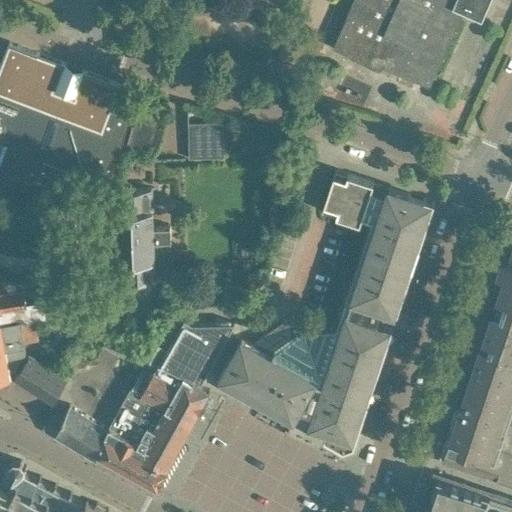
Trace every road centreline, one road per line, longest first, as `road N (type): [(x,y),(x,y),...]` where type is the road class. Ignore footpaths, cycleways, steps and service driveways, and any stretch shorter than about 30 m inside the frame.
road 1 (residential): [(0,21),(478,180)]
road 2 (residential): [(366,511),(478,180)]
road 3 (residential): [(0,430),(155,511)]
